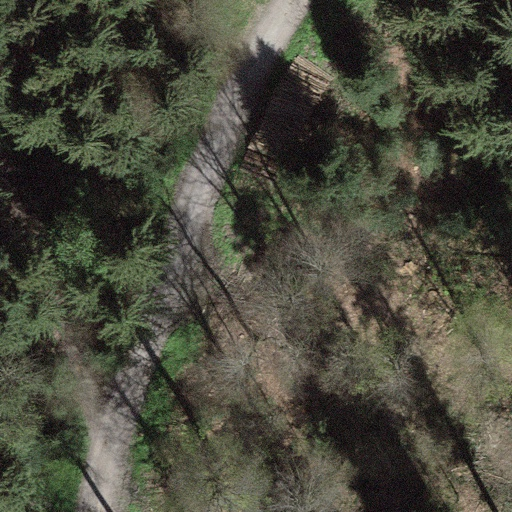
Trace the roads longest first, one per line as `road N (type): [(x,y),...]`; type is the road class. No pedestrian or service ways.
road 1 (track): [(299,0),(243,90),(97,481)]
road 2 (track): [(97,481),(83,323),(0,109)]
